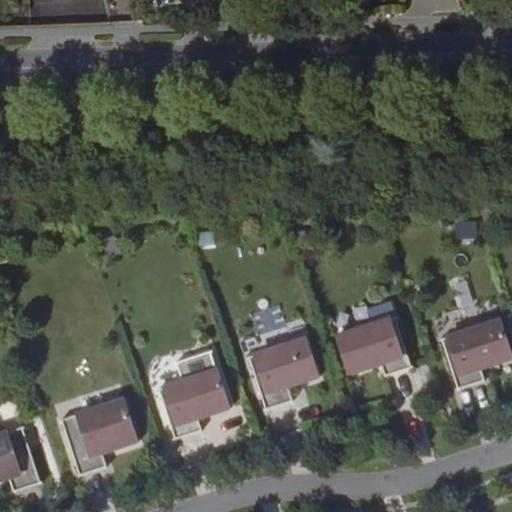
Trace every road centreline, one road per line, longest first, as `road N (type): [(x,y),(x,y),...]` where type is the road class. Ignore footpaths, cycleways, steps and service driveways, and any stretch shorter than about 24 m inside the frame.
road 1 (primary): [(511,55),(0,70)]
road 2 (residential): [(511,451),(424,481),(288,487),(208,511)]
